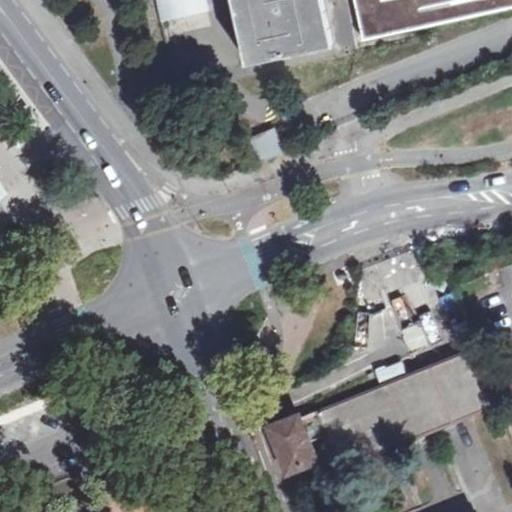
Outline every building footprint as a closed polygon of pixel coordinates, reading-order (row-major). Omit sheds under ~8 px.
[(161,0),(167,22),(210,12),(206,0),(161,0)] [(234,0),(249,64),(335,45),(325,0),(234,0)] [(356,0),(364,32),(508,0),(356,0)] [(338,34),(342,51),(367,45),(362,28),(338,34)] [(17,107),(30,125),(33,123),(36,121),(24,103),(17,107)] [(410,349),(427,343),(418,321),(401,327),(410,349)] [(320,412),(326,426),(342,468),(412,440),(407,429),(423,423),(427,433),(495,406),(472,350),(320,412)] [(391,373),(388,365),(377,370),(380,378),(391,373)] [(326,426),(320,412),(302,419),(308,434),(326,426)] [(308,434),(302,419),(300,415),(270,427),(289,473),(319,461),(308,434)]
